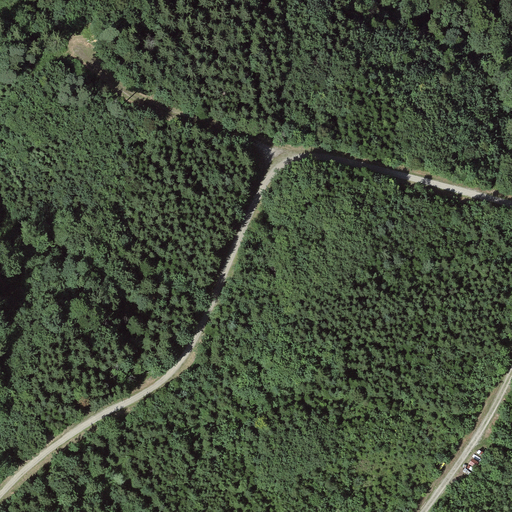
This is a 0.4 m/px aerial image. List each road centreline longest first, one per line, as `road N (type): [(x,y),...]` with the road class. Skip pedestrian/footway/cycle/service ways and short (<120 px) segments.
road 1 (track): [(511,206),(275,150),(164,110),(117,85),(89,44)]
road 2 (track): [(275,150),(189,352),(151,395),(34,460),(0,496)]
road 3 (track): [(511,368),(475,443),(421,511)]
